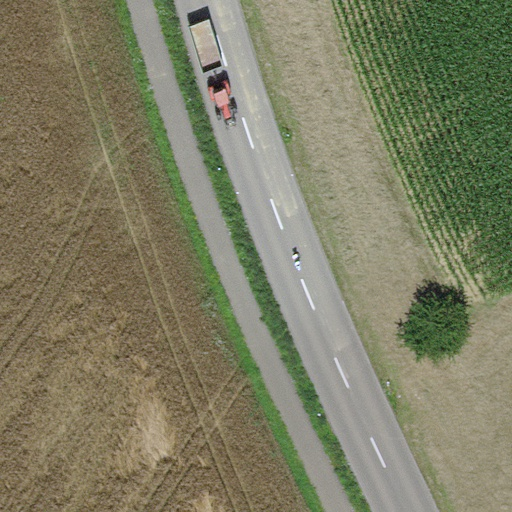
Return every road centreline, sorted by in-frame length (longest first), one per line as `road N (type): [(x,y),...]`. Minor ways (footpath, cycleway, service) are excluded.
road 1 (tertiary): [(404,511),(302,284),(205,0)]
road 2 (track): [(133,0),(236,309),(331,511)]
